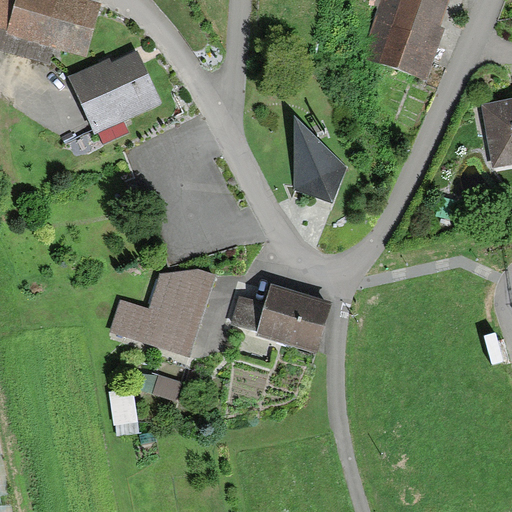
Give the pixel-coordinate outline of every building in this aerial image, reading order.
[(0,0),(0,51),(49,65),(53,52),(88,61),(103,6),(80,0),(0,0)] [(383,0),(362,59),(426,82),(444,31),(441,30),(449,8),(452,0),(383,0)] [(110,59),(69,79),(95,134),(160,103),(137,53),(112,64),(110,59)] [(511,101),(483,107),(493,170),(511,166),(511,101)] [(303,133),(294,135),(293,176),(299,195),(313,201),(334,193),(338,179),(331,162),(303,133)] [(194,275),(159,278),(148,312),(120,303),(111,330),(188,356),(213,281),(194,275)] [(310,302),(268,290),(264,305),(238,298),(229,332),(315,356),(329,307),(310,302)] [(180,399),(184,378),(149,371),(145,392),(180,399)]
